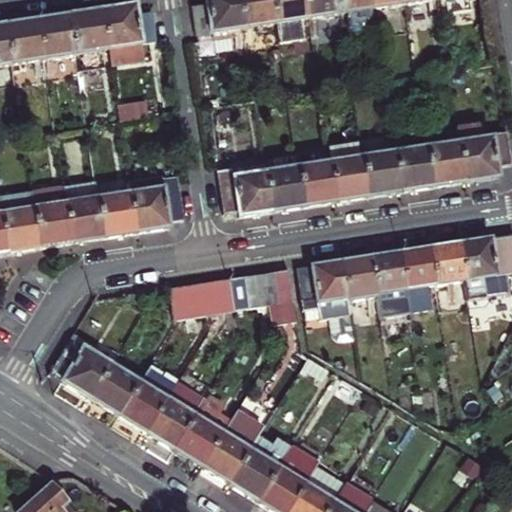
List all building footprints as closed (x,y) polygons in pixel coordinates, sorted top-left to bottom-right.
[(205,0),(206,8),(192,10),(197,39),(243,32),(238,0),(205,0)] [(276,27),(271,0),(238,0),(243,32),(276,27)] [(271,0),(276,27),(278,44),(311,39),(308,21),(304,0),(271,0)] [(304,0),(308,21),(340,17),(337,0),(304,0)] [(337,0),(340,17),(343,34),(377,29),(374,12),(372,0),(337,0)] [(405,7),(403,0),(372,0),(374,12),(405,7)] [(134,8),(101,13),(107,52),(157,45),(153,16),(136,19),(134,8)] [(101,13),(68,19),(74,58),(107,52),(101,13)] [(68,19),(36,23),(42,63),(74,58),(68,19)] [(5,28),(11,68),(42,63),(36,23),(5,28)] [(5,28),(0,28),(0,69),(11,68),(5,28)] [(465,186),(499,181),(498,171),(511,168),(507,135),(492,137),(493,141),(483,143),(481,128),(457,131),(459,146),(465,186)] [(465,186),(459,146),(428,151),(434,191),(465,186)] [(337,206),(369,201),(363,161),(361,148),(329,153),(331,166),(337,206)] [(402,195),(434,191),(428,151),(396,156),(402,195)] [(363,161),(369,201),(381,199),(402,195),(396,156),(363,161)] [(265,175),(265,176),(272,216),(304,211),(298,171),(297,163),(270,167),(271,174),(265,175)] [(331,166),(298,171),(304,211),(337,206),(331,166)] [(233,176),(233,180),(265,176),(265,175),(264,167),(232,172),(233,176)] [(233,176),(218,178),(224,218),(239,216),(240,221),(272,216),(265,176),(233,180),(233,176)] [(184,224),(177,181),(162,183),(162,181),(127,186),(129,196),(135,236),(169,231),(169,226),(184,224)] [(93,182),(61,187),(71,246),(102,242),(96,202),(93,182)] [(61,187),(31,191),(40,251),(71,246),(61,187)] [(0,216),(6,256),(40,251),(31,191),(0,196),(0,216)] [(102,242),(135,236),(129,196),(96,202),(102,242)] [(511,239),(459,247),(466,286),(469,307),(485,305),(485,303),(506,299),(503,280),(511,278),(511,239)] [(430,252),(436,290),(466,286),(459,247),(430,252)] [(440,312),(436,290),(430,252),(402,256),(411,316),(440,312)] [(411,316),(402,256),(388,258),(372,261),(378,300),(381,321),(411,316)] [(378,300),(372,261),(343,265),(349,304),(378,300)] [(349,304),(343,265),(297,272),(303,315),(317,313),(328,314),(330,327),(333,330),(338,334),(342,335),(353,333),(349,304)] [(288,274),(272,276),(277,308),(293,305),(288,274)] [(277,308),(272,276),(257,279),(263,310),(270,309),(277,308)] [(263,310),(257,279),(243,281),(248,312),(263,310)] [(248,312),(243,281),(229,283),(233,314),(239,313),(248,312)] [(233,314),(229,283),(213,285),(218,316),(233,314)] [(218,316),(213,285),(198,288),(203,319),(207,318),(218,316)] [(203,319),(198,288),(184,290),(188,321),(203,319)] [(188,321),(184,290),(170,292),(174,323),(179,322),(188,321)] [(296,325),(293,305),(277,308),(270,309),(273,329),(296,325)] [(49,378),(90,403),(112,370),(70,344),(49,378)] [(331,370),(311,358),(306,366),(325,379),(331,370)] [(90,403),(118,420),(139,387),(112,370),(90,403)] [(139,387),(118,420),(146,437),(167,403),(172,395),(144,379),(139,387)] [(172,395),(167,403),(176,408),(184,394),(176,388),(172,395)] [(167,403),(146,437),(174,455),(205,406),(184,394),(176,408),(167,403)] [(174,455),(201,471),(231,425),(223,420),(227,412),(208,400),(205,406),(174,455)] [(201,471),(230,489),(259,442),(263,435),(235,418),(231,425),(201,471)] [(259,442),(230,489),(257,506),(291,452),(278,444),(274,450),(259,442)] [(267,511),(290,511),(317,471),(318,469),(291,452),(257,506),(267,511)] [(330,511),(345,489),(317,471),(290,511),(330,511)] [(23,511),(71,511),(70,510),(50,488),(23,511)] [(372,506),(345,489),(330,511),(368,511),(370,510),(372,506)]
